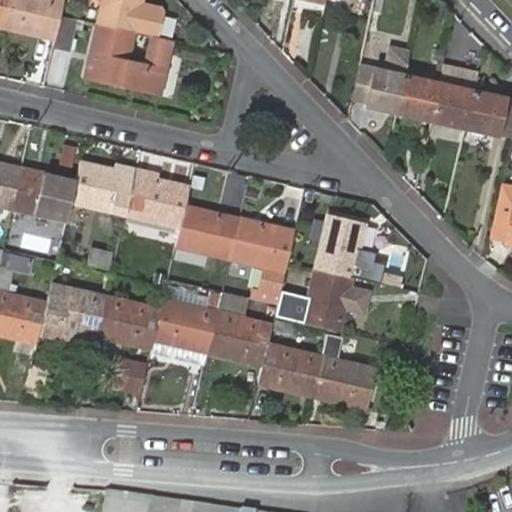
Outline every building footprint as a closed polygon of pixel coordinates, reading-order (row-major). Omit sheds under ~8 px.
[(0,28),(52,40),(55,26),(61,0),(6,0),(0,27),(0,28)] [(130,44),(153,49),(159,27),(152,18),(136,13),(139,0),(63,0),(100,9),(94,35),(130,44)] [(64,61),(72,30),(55,26),(52,40),(48,57),(64,61)] [(153,49),(130,44),(94,35),(82,89),(156,106),(169,53),(153,49)] [(384,70),(357,64),(349,101),(395,112),(404,75),(409,54),(390,49),(384,70)] [(439,83),(404,75),(395,112),(430,120),(439,83)] [(473,92),(439,83),(430,120),(464,127),(473,92)] [(511,137),(511,100),(473,92),(464,127),(511,139),(511,137)] [(110,173),(77,165),(72,185),(68,205),(123,217),(133,172),(112,167),(110,173)] [(17,171),(0,166),(0,208),(8,211),(17,171)] [(72,185),(17,171),(8,211),(63,224),(68,205),(72,185)] [(154,177),(133,172),(123,217),(178,231),(183,210),(187,190),(154,182),(154,177)] [(511,204),(511,186),(502,184),(498,201),(511,204)] [(511,204),(498,201),(490,235),(511,239),(511,204)] [(237,223),(183,210),(178,231),(173,249),(228,262),(237,223)] [(317,269),(350,277),(363,225),(329,217),(317,269)] [(292,235),(237,223),(228,262),(265,270),(283,274),(286,262),(292,235)] [(107,268),(110,251),(89,246),(85,264),(107,268)] [(338,331),(350,277),(317,269),(304,324),(327,329),(338,331)] [(274,309),(283,274),(265,270),(257,305),(274,309)] [(42,314),(39,325),(37,334),(77,343),(84,340),(84,335),(96,337),(102,307),(104,298),(48,286),(47,294),(42,314)] [(96,337),(150,348),(152,339),(157,320),(159,309),(104,298),(102,307),(96,337)] [(149,354),(204,366),(207,353),(216,312),(162,299),(159,309),(157,320),(152,339),(150,348),(150,350),(149,354)] [(0,346),(33,354),(37,334),(39,325),(42,314),(0,304),(0,346)] [(207,353),(261,366),(266,345),(271,324),(216,312),(207,353)] [(339,362),(345,333),(338,331),(327,329),(321,358),(311,397),(366,410),(376,370),(339,362)] [(257,385),(311,397),(321,358),(266,345),(261,366),(257,385)] [(113,387),(140,393),(145,369),(146,367),(119,362),(113,387)] [(118,511),(121,493),(105,491),(102,511),(118,511)] [(121,493),(118,511),(132,511),(135,495),(121,493)] [(135,495),(132,511),(147,511),(150,497),(135,495)] [(150,497),(147,511),(161,511),(164,499),(150,497)] [(164,499),(161,511),(177,511),(179,501),(164,499)] [(179,501),(177,511),(190,511),(192,503),(179,501)] [(192,503),(190,511),(206,511),(208,505),(192,503)]
